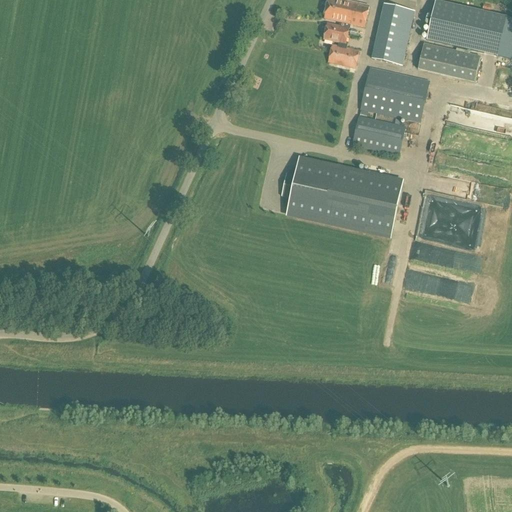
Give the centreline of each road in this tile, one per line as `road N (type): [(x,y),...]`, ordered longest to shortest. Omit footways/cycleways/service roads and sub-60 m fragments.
road 1 (track): [(511,383),(82,360),(0,348)]
road 2 (unclassified): [(0,334),(74,338),(126,307),(270,0)]
road 3 (unknown): [(511,451),(404,451),(376,476),(359,511)]
road 4 (unclassified): [(124,511),(81,494),(0,486)]
